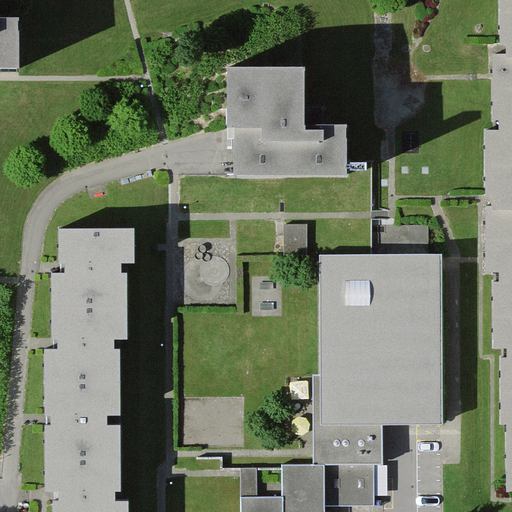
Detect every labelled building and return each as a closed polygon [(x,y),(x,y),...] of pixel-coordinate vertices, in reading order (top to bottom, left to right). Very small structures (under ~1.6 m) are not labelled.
[(511,0),(504,0),(505,51),(511,51),(511,62),(497,63),(497,126),(502,126),(502,138),(489,138),(490,196),(496,196),(496,206),(489,206),(489,274),(502,274),(502,282),(496,282),(496,348),(511,348),(511,358),(504,358),(504,424),(510,424),(510,489),(511,489),(511,0)] [(21,22),(0,22),(0,73),(21,73),(21,22)] [(349,127),(305,127),(305,71),(225,70),(225,134),(235,134),(235,178),(348,179),(349,127)] [(125,511),(125,483),(112,483),(112,470),(118,470),(117,407),(104,407),(104,395),(119,395),(119,332),(113,332),(113,320),(125,320),(125,256),(118,256),(118,246),(131,246),(130,212),(56,213),(57,247),(63,247),(63,257),(48,257),(49,321),(55,321),(55,333),(42,333),(43,397),(49,397),(49,408),(43,408),(43,474),(56,474),(56,484),(50,484),(50,511),(125,511)] [(382,416),(440,415),(437,247),(319,248),(321,416),(313,417),(313,458),(281,458),(281,489),(255,490),(254,462),(237,462),(237,511),(324,511),(324,500),(373,499),(372,456),(383,456),(382,416)]
